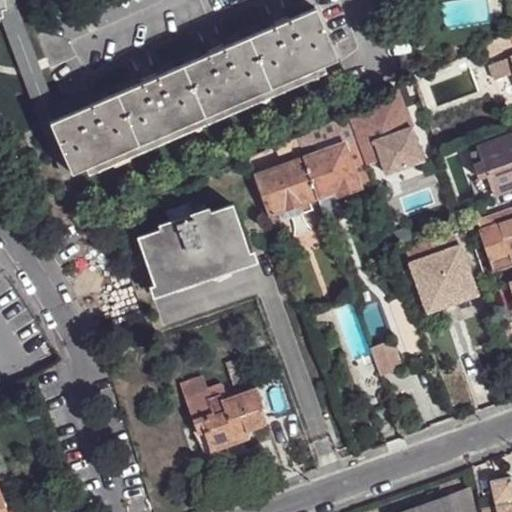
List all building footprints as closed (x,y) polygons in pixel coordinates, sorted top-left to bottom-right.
[(2,0),(1,1),(2,8),(0,8),(0,13),(40,123),(61,172),(72,171),(51,121),(78,110),(76,106),(90,100),(91,104),(95,103),(85,91),(56,103),(19,6),(18,0),(2,0)] [(51,121),(72,171),(338,58),(316,7),(289,19),(276,24),(223,47),(210,54),(157,76),(143,81),(95,103),(91,104),(78,110),(51,121)] [(275,20),(276,24),(289,19),(287,15),(275,20)] [(511,40),(508,33),(481,45),(487,57),(511,45),(511,40)] [(207,49),(210,54),(223,47),(221,43),(207,49)] [(511,54),(487,64),(493,79),(511,72),(511,77),(504,80),(511,99),(511,98),(511,54)] [(142,77),(143,81),(157,76),(155,72),(142,77)] [(76,106),(78,110),(91,104),(90,100),(76,106)] [(372,139),(385,172),(419,160),(408,126),(410,125),(404,107),(380,115),(386,133),(372,139)] [(334,136),(337,145),(344,143),(344,146),(354,143),(349,130),(334,136)] [(494,193),(511,186),(511,134),(478,147),(478,150),(484,165),(494,193)] [(292,161),(303,157),(295,135),(277,144),(281,155),(288,152),(292,161)] [(303,157),(317,196),(336,189),(337,193),(357,185),(344,146),(344,143),(337,145),(303,157)] [(354,143),(344,146),(357,185),(367,181),(354,143)] [(473,169),(484,165),(478,150),(468,154),(473,169)] [(308,199),(317,196),(303,157),(292,161),(255,175),(269,214),(277,210),(308,199)] [(317,196),(324,215),(342,207),(337,193),(336,189),(317,196)] [(277,210),(280,220),(311,208),(308,199),(277,210)] [(167,211),(172,224),(193,217),(191,209),(189,203),(167,211)] [(193,217),(172,224),(138,236),(155,288),(250,256),(232,204),(208,212),(193,217)] [(191,209),(193,217),(208,212),(205,204),(191,209)] [(511,209),(478,222),(481,230),(511,218),(511,209)] [(269,214),(272,224),(280,220),(277,210),(269,214)] [(511,218),(481,230),(479,231),(492,271),(511,263),(511,260),(510,256),(511,255),(511,218)] [(403,248),(409,262),(458,245),(453,231),(403,248)] [(458,245),(409,262),(422,301),(448,291),(452,302),(476,294),(458,245)] [(373,354),(380,375),(400,368),(390,339),(371,347),(373,354)] [(256,363),(228,373),(233,388),(261,377),(256,363)] [(192,420),(201,417),(211,413),(207,400),(220,395),(222,400),(227,398),(222,383),(207,388),(203,377),(179,385),(192,420)] [(210,451),(236,442),(234,436),(247,431),(264,425),(258,409),(263,407),(256,387),(227,398),(222,400),(220,395),(207,400),(211,413),(201,417),(205,429),(202,430),(202,431),(210,451)] [(197,433),(202,431),(202,430),(205,429),(201,417),(192,420),(197,433)] [(234,436),(236,442),(249,437),(247,431),(234,436)] [(511,511),(511,477),(511,474),(489,479),(496,511),(511,511)] [(476,511),(470,488),(450,495),(456,511),(476,511)] [(456,511),(450,495),(401,511),(456,511)]
